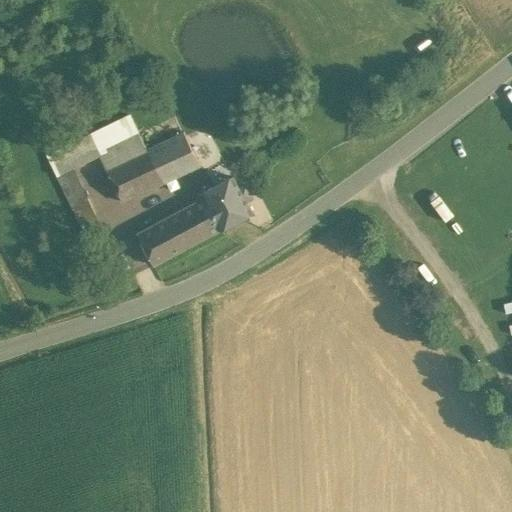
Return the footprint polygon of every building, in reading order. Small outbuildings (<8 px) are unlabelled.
[(131,115),(91,134),(101,154),(100,155),(106,167),(147,149),(131,115)] [(147,149),(106,167),(123,202),(201,166),(184,132),(147,149)] [(91,134),(48,155),(58,175),(74,167),(100,155),(101,154),(91,134)] [(74,167),(58,175),(73,206),(88,198),(74,167)] [(233,176),(201,193),(221,230),(253,213),(233,176)] [(199,200),(138,233),(154,265),(221,230),(201,193),(197,195),(199,200)] [(88,198),(73,206),(89,241),(104,234),(95,214),(88,198)]
